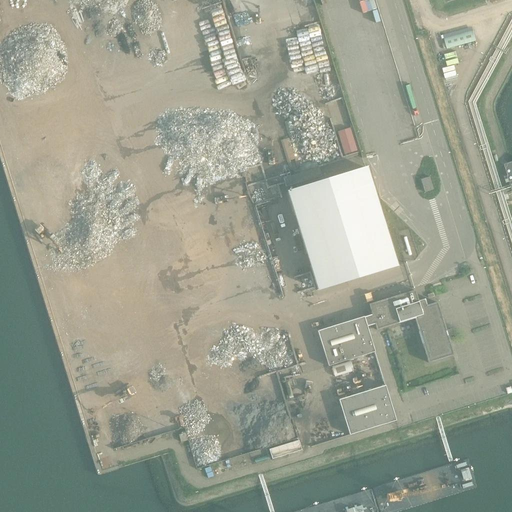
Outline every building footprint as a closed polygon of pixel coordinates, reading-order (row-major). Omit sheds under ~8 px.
[(473,30),(444,38),(447,49),(476,41),(473,30)] [(350,128),(338,132),(345,155),(357,151),(350,128)] [(292,136),(280,140),(291,175),(282,178),(285,187),(321,176),(316,159),(301,164),(292,136)] [(366,168),(287,192),(317,290),(396,266),(386,235),(366,168)] [(424,192),(433,190),(429,177),(421,180),(424,192)] [(453,355),(437,303),(426,306),(424,299),(418,301),(414,291),(368,305),(371,315),(368,316),(364,317),(317,331),(328,367),(374,352),(367,327),(371,325),(374,324),(376,330),(414,318),(428,363),(453,355)] [(353,371),(350,361),(331,367),(334,377),(353,371)] [(349,435),(396,421),(385,386),(338,400),(349,435)] [(272,459),(301,450),(298,441),(269,450),(272,459)]
